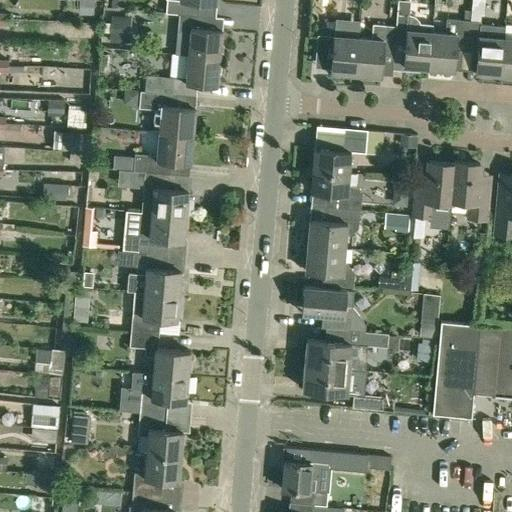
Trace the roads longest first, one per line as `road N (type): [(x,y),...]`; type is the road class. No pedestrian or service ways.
road 1 (residential): [(238,511),(275,102)]
road 2 (residential): [(275,102),(421,115)]
